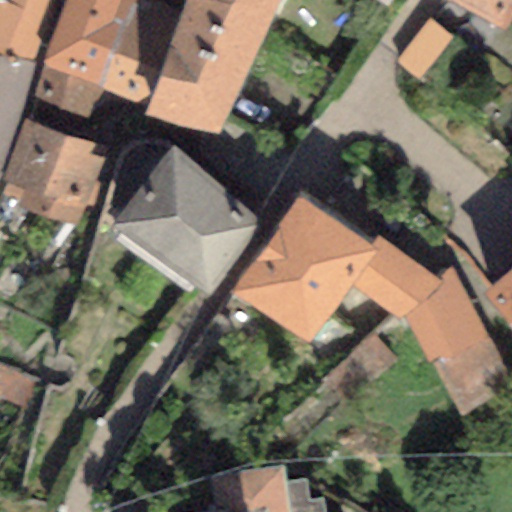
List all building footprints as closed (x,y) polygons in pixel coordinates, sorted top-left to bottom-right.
[(0,0),(0,52),(31,62),(57,0),(0,0)] [(182,0),(175,20),(141,0),(78,0),(46,95),(84,111),(101,72),(214,125),(274,0),(182,0)] [(511,0),(464,0),(502,19),(511,0)] [(456,46),(431,25),(396,69),(421,89),(456,46)] [(0,141),(31,62),(0,52),(0,141)] [(114,156),(29,120),(2,182),(22,191),(14,209),(80,237),(114,156)] [(254,225),(178,165),(128,228),(203,288),(254,225)] [(369,248),(301,200),(236,290),(305,339),(347,279),(369,248)] [(381,248),(369,248),(347,279),(398,312),(427,362),(441,362),(463,405),(502,386),(450,285),(437,291),(381,248)] [(511,281),(499,293),(511,309),(511,281)] [(369,387),(407,361),(388,334),(350,361),(369,387)] [(214,511),(285,511),(282,482),(212,489),(214,511)]
